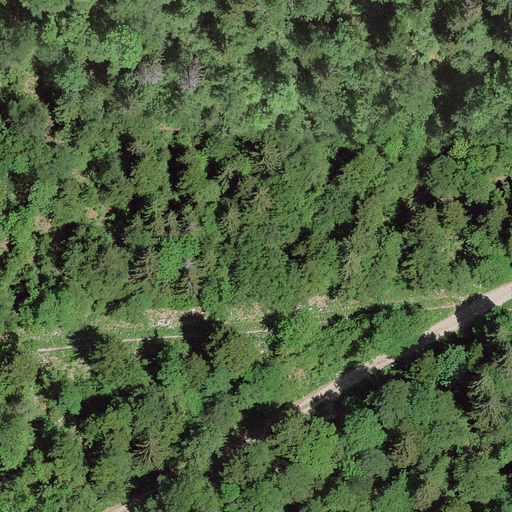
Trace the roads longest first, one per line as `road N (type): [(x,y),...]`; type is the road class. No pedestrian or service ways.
road 1 (track): [(0,353),(511,302)]
road 2 (track): [(119,511),(511,293)]
